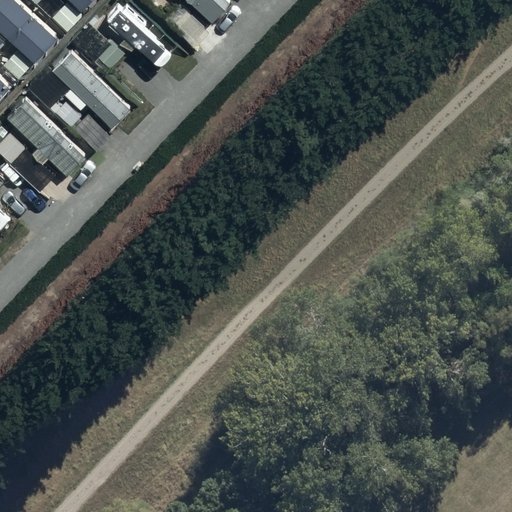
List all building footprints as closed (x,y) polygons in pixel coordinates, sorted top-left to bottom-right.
[(25,0),(0,0),(0,25),(37,60),(62,34),(25,0)] [(232,1),(231,0),(183,0),(191,7),(198,0),(216,17),(232,1)] [(132,104),(70,46),(51,65),(70,83),(63,90),(68,95),(54,109),(73,127),(85,114),(79,108),(89,98),(115,122),(132,104)] [(0,98),(13,84),(0,71),(0,98)] [(44,162),(49,157),(68,175),(88,154),(26,95),(3,120),(11,128),(0,139),(0,148),(12,160),(27,145),(44,162)] [(0,227),(1,228),(11,217),(0,206),(0,227)]
